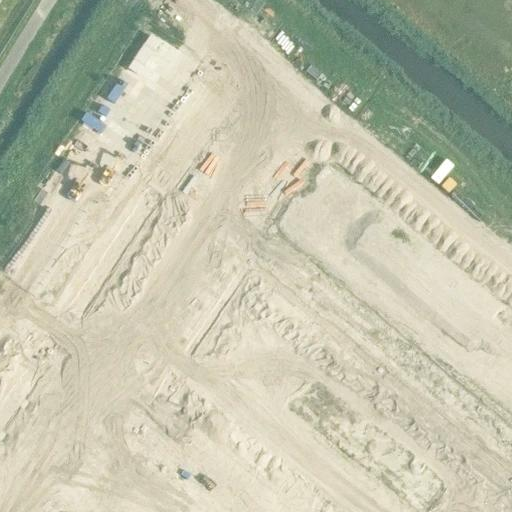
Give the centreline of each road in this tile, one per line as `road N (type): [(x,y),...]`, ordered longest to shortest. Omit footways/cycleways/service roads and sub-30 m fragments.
road 1 (residential): [(246,45),(43,350)]
road 2 (residential): [(246,45),(511,276)]
road 3 (residential): [(229,511),(43,350)]
